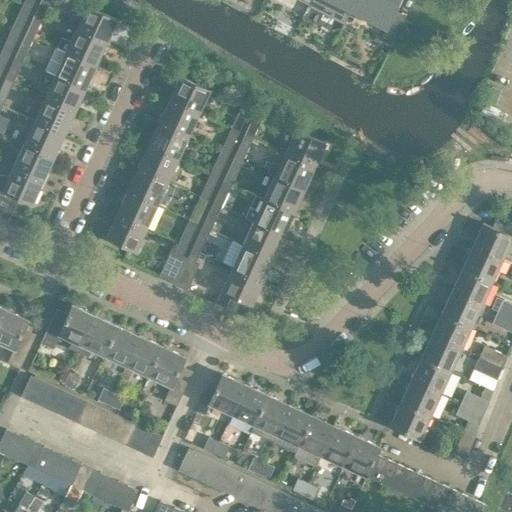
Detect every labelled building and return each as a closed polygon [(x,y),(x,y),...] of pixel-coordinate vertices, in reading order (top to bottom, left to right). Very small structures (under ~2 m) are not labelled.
[(40,0),(36,10),(44,14),(50,0),(40,0)] [(328,0),(349,10),(354,0),(328,0)] [(354,0),(349,10),(385,28),(380,38),(379,39),(390,44),(405,16),(395,11),(400,0),(354,0)] [(22,4),(12,27),(20,30),(30,7),(22,4)] [(87,5),(76,28),(106,42),(117,19),(87,5)] [(36,10),(25,33),(33,37),(44,14),(36,10)] [(12,27),(1,50),(9,53),(20,30),(12,27)] [(61,36),(56,47),(95,65),(106,42),(76,28),(70,41),(61,36)] [(25,33),(15,56),(23,59),(33,37),(25,33)] [(46,70),(55,74),(85,88),(95,65),(56,47),(46,70)] [(1,50),(0,52),(0,73),(9,53),(1,50)] [(15,56),(4,79),(12,82),(23,59),(15,56)] [(55,74),(44,97),(74,111),(85,88),(55,74)] [(179,76),(169,99),(199,112),(209,89),(179,76)] [(4,79),(0,87),(0,104),(2,105),(12,82),(4,79)] [(44,97),(34,120),(64,134),(74,111),(44,97)] [(169,99),(158,122),(188,135),(199,112),(169,99)] [(241,104),(231,128),(239,131),(249,108),(241,104)] [(255,111),(244,134),(252,137),(263,114),(255,111)] [(34,120),(23,143),(53,157),(64,134),(34,120)] [(158,122),(148,145),(177,158),(188,135),(158,122)] [(231,128),(220,150),(228,154),(239,131),(231,128)] [(295,129),(285,152),(314,166),(325,143),(295,129)] [(244,134),(234,157),(242,160),(252,137),(244,134)] [(23,143),(13,166),(43,180),(53,157),(23,143)] [(148,145),(137,168),(167,181),(177,158),(148,145)] [(220,150),(210,173),(218,177),(228,154),(220,150)] [(267,172),(274,175),(304,189),(314,166),(285,152),(279,164),(272,161),(267,172)] [(234,157),(223,179),(231,183),(242,160),(234,157)] [(0,203),(11,209),(17,196),(32,203),(43,180),(13,166),(8,176),(4,174),(0,174),(0,203)] [(137,168),(127,191),(156,204),(167,181),(137,168)] [(210,173),(199,196),(207,200),(218,177),(210,173)] [(257,195),(264,198),(293,212),(304,189),(274,175),(268,189),(261,186),(257,195)] [(223,179),(212,202),(220,206),(231,183),(223,179)] [(127,191),(116,214),(146,228),(156,204),(127,191)] [(199,196),(188,219),(197,223),(207,200),(199,196)] [(246,218),(253,221),(283,235),(293,212),(264,198),(257,212),(250,208),(246,218)] [(212,202),(202,225),(210,229),(220,206),(212,202)] [(146,228),(116,214),(106,237),(135,250),(146,228)] [(502,258),(511,237),(511,236),(511,222),(497,215),(491,226),(483,222),(472,245),(502,258)] [(188,219),(178,242),(186,246),(197,223),(188,219)] [(253,221),(243,244),(272,257),(283,235),(253,221)] [(202,225),(191,248),(199,252),(210,229),(202,225)] [(186,246),(178,242),(174,251),(170,249),(158,276),(169,282),(186,246)] [(243,244),(232,266),(262,279),(272,257),(243,244)] [(472,245),(462,267),(491,281),(502,258),(472,245)] [(199,252),(191,248),(175,284),(187,290),(199,262),(195,261),(199,252)] [(262,279),(232,266),(216,301),(234,310),(239,298),(251,304),(262,279)] [(462,267),(462,268),(452,290),(481,303),(491,281),(462,267)] [(452,290),(451,290),(441,312),(470,325),(481,303),(452,290)] [(511,304),(502,300),(497,311),(511,318),(511,304)] [(68,347),(77,351),(94,315),(72,304),(68,313),(56,308),(40,342),(53,348),(59,334),(71,340),(68,347)] [(5,309),(0,320),(0,341),(13,348),(7,362),(19,368),(35,334),(24,328),(28,319),(5,309)] [(511,318),(497,311),(492,323),(511,332),(511,318)] [(460,348),(470,326),(470,325),(441,312),(431,335),(460,348)] [(90,348),(103,354),(117,325),(94,315),(77,351),(87,355),(90,348)] [(103,354),(126,365),(139,335),(117,325),(103,354)] [(126,365),(148,375),(162,346),(139,335),(126,365)] [(450,370),(460,349),(460,348),(431,335),(421,357),(450,370)] [(484,345),(478,357),(501,367),(506,355),(484,345)] [(192,371),(181,365),(185,356),(162,346),(148,375),(171,386),(165,400),(176,405),(192,371)] [(439,393),(450,371),(450,370),(421,357),(410,379),(439,393)] [(501,367),(478,357),(473,368),(496,379),(501,367)] [(63,383),(73,388),(79,376),(69,371),(63,383)] [(231,413),(244,384),(222,373),(208,403),(231,413)] [(20,396),(30,400),(39,379),(30,375),(20,396)] [(30,400),(39,405),(49,384),(39,379),(30,400)] [(410,379),(400,402),(429,415),(439,393),(410,379)] [(39,405),(49,409),(58,388),(49,384),(39,405)] [(244,384),(231,413),(253,423),(267,394),(244,384)] [(97,399),(107,404),(113,392),(103,387),(97,399)] [(49,409),(58,413),(68,392),(58,388),(49,409)] [(466,391),(460,402),(483,413),(488,401),(466,391)] [(58,413),(67,418),(77,396),(68,392),(58,413)] [(113,392),(107,404),(117,409),(123,396),(113,392)] [(273,441),(289,405),(267,394),(253,423),(250,431),(273,441)] [(67,418),(77,422),(86,401),(77,396),(67,418)] [(77,422),(86,426),(96,405),(86,401),(77,422)] [(419,438),(429,416),(429,415),(400,402),(389,424),(419,438)] [(483,413),(460,402),(455,414),(478,424),(483,413)] [(86,426),(96,431),(105,409),(96,405),(86,426)] [(295,451),(312,415),(289,405),(273,441),(295,451)] [(96,431),(105,435),(115,414),(105,409),(96,431)] [(105,435),(114,439),(124,418),(115,414),(105,435)] [(321,454),(334,425),(312,415),(295,451),(294,455),(316,465),(321,454)] [(114,439),(124,444),(133,422),(124,418),(114,439)] [(124,444),(133,448),(143,427),(133,422),(124,444)] [(343,465),(357,436),(334,425),(321,454),(343,465)] [(133,448),(143,452),(152,431),(143,427),(133,448)] [(0,439),(0,451),(5,454),(15,433),(5,428),(0,439)] [(152,431),(143,452),(152,457),(162,435),(152,431)] [(453,454),(465,459),(476,437),(464,431),(453,454)] [(5,454),(14,458),(24,437),(15,433),(5,454)] [(203,448),(213,453),(219,440),(209,436),(203,448)] [(343,465),(344,465),(366,475),(375,454),(379,446),(357,436),(343,465)] [(14,458),(24,463),(34,442),(24,437),(14,458)] [(219,440),(213,453),(223,457),(229,445),(219,440)] [(24,463),(33,467),(43,446),(34,442),(24,463)] [(37,469),(43,471),(52,450),(43,446),(33,467),(37,469)] [(178,470),(249,503),(259,481),(188,448),(178,470)] [(47,473),(52,476),(62,455),(52,450),(43,471),(47,473)] [(404,492),(414,472),(414,471),(375,454),(366,475),(404,492)] [(55,477),(61,480),(71,459),(62,455),(52,476),(55,477)] [(248,469),(258,474),(264,462),(253,457),(248,469)] [(61,480),(71,485),(80,464),(71,459),(61,480)] [(264,462),(258,474),(268,479),(274,467),(264,462)] [(71,485),(80,489),(90,468),(80,464),(71,485)] [(81,490),(89,493),(99,472),(90,468),(80,489),(81,490)] [(37,469),(33,479),(42,483),(47,473),(43,471),(37,469)] [(414,471),(414,472),(404,492),(441,509),(440,511),(481,511),(486,504),(414,471)] [(93,495),(99,498),(109,477),(99,472),(89,493),(93,495)] [(47,473),(42,483),(50,487),(55,477),(52,476),(47,473)] [(101,498),(108,502),(118,481),(109,477),(99,498),(101,498)] [(293,490),(303,495),(309,482),(299,477),(293,490)] [(108,502),(118,506),(127,485),(118,481),(108,502)] [(325,511),(259,481),(249,503),(267,511),(268,510),(273,511),(325,511)] [(309,482),(303,495),(313,500),(319,487),(309,482)] [(71,485),(66,496),(76,500),(81,490),(80,489),(71,485)] [(122,508),(127,511),(137,490),(127,485),(118,506),(122,508)] [(0,511),(24,511),(34,496),(26,491),(13,511),(8,511),(3,508),(0,511)] [(93,495),(90,503),(97,507),(101,498),(99,498),(93,495)] [(34,496),(24,511),(35,511),(42,501),(34,496)] [(153,511),(184,511),(159,500),(153,511)]
